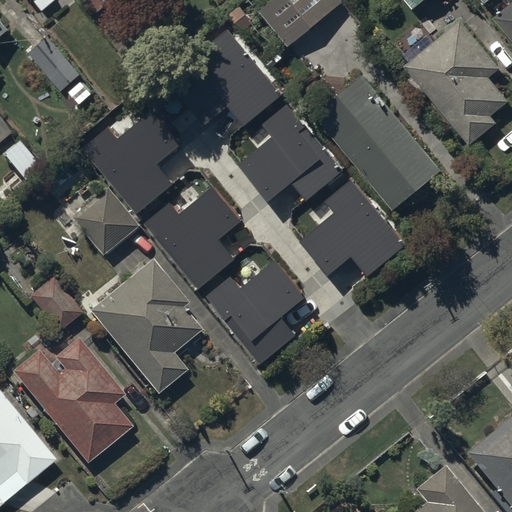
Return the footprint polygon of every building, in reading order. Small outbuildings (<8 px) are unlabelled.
[(36,0),(43,9),(53,0),(36,0)] [(87,0),(97,11),(110,0),(87,0)] [(271,0),(260,9),(289,44),(342,0),(341,0),(271,0)] [(511,1),(496,16),(511,35),(511,1)] [(0,13),(0,35),(11,27),(0,13)] [(405,63),(470,143),(498,120),(492,112),(509,98),(489,74),(500,66),(461,18),(405,63)] [(50,35),(29,52),(61,90),(82,73),(50,35)] [(441,168),(363,72),(315,111),(393,208),(441,168)] [(238,128),(211,150),(240,183),(266,160),(238,128)] [(209,151),(185,171),(212,204),(236,185),(209,151)] [(294,176),(271,195),(329,268),(374,232),(316,158),(314,160),(308,153),(288,169),(294,176)] [(110,184),(74,214),(106,253),(142,223),(110,184)] [(286,264),(250,221),(222,245),(191,209),(164,231),(185,257),(181,261),(234,324),(261,301),(253,291),(286,264)] [(150,256),(86,308),(156,393),(187,367),(173,349),(201,327),(182,304),(187,300),(150,256)] [(56,330),(81,311),(52,275),(28,294),(56,330)] [(10,369),(86,461),(131,424),(111,401),(123,392),(77,336),(53,355),(63,367),(57,372),(37,348),(10,369)] [(0,389),(0,474),(14,491),(56,457),(0,389)] [(511,413),(465,450),(511,506),(511,413)] [(484,511),(444,463),(414,487),(424,500),(410,511),(484,511)] [(0,502),(14,491),(0,474),(0,502)]
